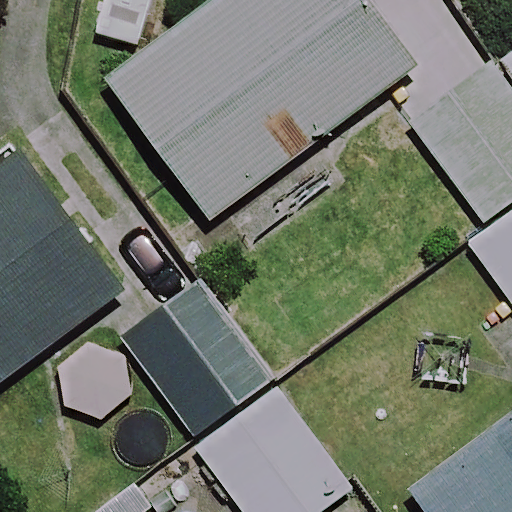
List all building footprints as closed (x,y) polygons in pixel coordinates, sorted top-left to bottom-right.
[(411,70),(358,0),(223,0),(106,89),(208,223),(411,70)] [(477,229),(511,204),(511,41),(398,116),(477,229)] [(0,386),(119,301),(16,159),(0,170),(0,386)] [(511,204),(477,229),(458,242),(511,319),(511,204)] [(264,381),(189,278),(110,336),(186,439),(264,381)] [(323,511),(350,491),(280,398),(196,462),(233,511),(323,511)] [(511,511),(511,413),(404,489),(419,511),(511,511)]
